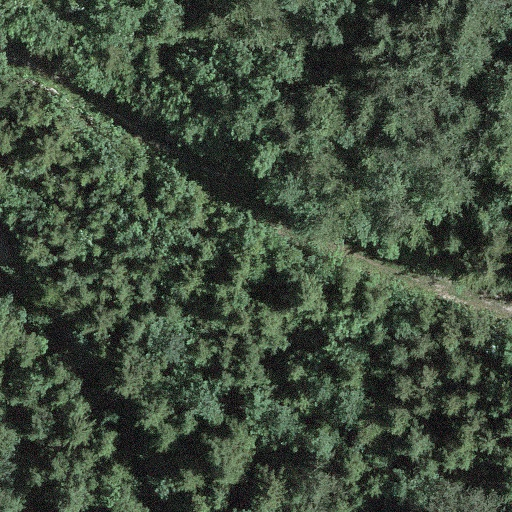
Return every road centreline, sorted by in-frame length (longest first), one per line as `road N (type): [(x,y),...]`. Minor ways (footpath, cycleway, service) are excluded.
road 1 (track): [(0,51),(26,55),(91,88),(296,216),(425,279),(511,310)]
road 2 (track): [(168,511),(157,473),(101,365),(0,245)]
